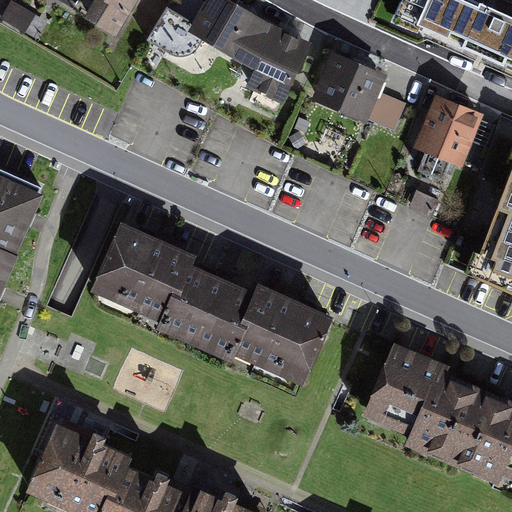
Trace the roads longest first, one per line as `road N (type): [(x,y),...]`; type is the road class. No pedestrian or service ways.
road 1 (residential): [(0,114),(511,343)]
road 2 (residential): [(511,102),(285,0)]
